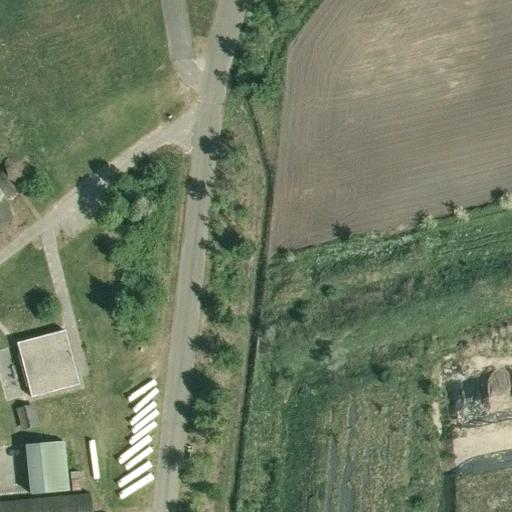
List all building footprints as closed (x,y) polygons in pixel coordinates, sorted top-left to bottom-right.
[(7,179),(28,188),(32,186),(31,185),(28,187),(8,179),(11,163),(14,161),(13,160),(10,163),(7,179)] [(0,227),(17,216),(11,207),(5,199),(16,191),(15,189),(7,179),(0,169),(0,227)] [(71,354),(65,331),(17,344),(31,398),(79,385),(73,362),(69,363),(67,355),(71,354)] [(65,441),(29,444),(33,485),(69,483),(65,441)] [(91,511),(90,494),(0,502),(0,511),(91,511)]
